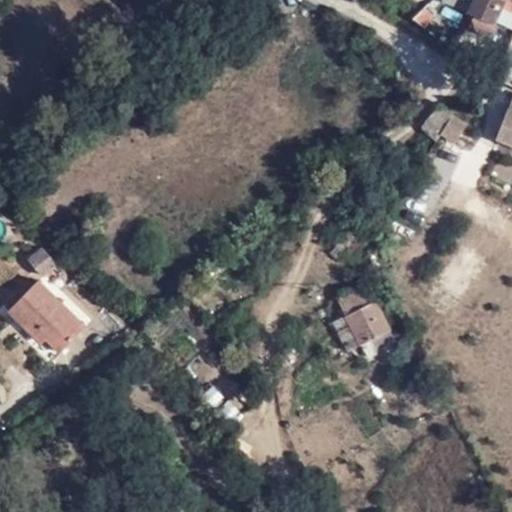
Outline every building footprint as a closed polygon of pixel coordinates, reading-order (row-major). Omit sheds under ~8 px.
[(511,0),(475,0),(472,12),(497,23),(504,8),(509,10),(511,10),(511,0)] [(421,9),(411,27),(426,35),(436,17),(421,9)] [(511,145),(511,103),(497,139),(511,145)] [(454,111),(442,107),(424,130),(437,141),(451,115),(454,111)] [(466,125),(451,115),(437,141),(446,147),(450,140),(454,143),(466,125)] [(58,268),(45,251),(31,262),(43,278),(58,268)] [(59,358),(85,332),(37,283),(5,315),(32,342),(37,337),(59,358)] [(347,319),(368,360),(397,344),(364,285),(335,300),(347,319)]
